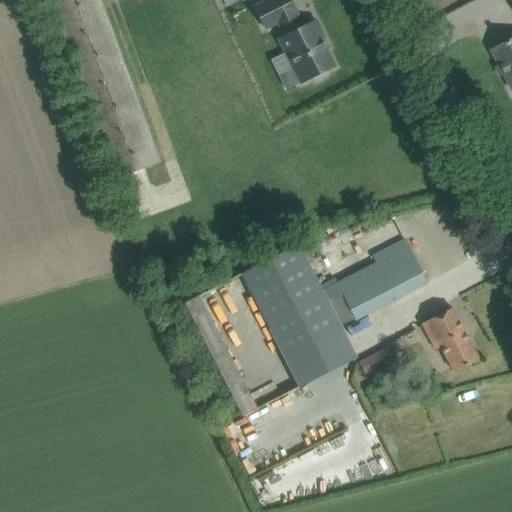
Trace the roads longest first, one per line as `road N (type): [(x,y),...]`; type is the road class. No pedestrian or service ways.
road 1 (unclassified): [(511,239),(392,0)]
road 2 (unknown): [(511,239),(348,340)]
